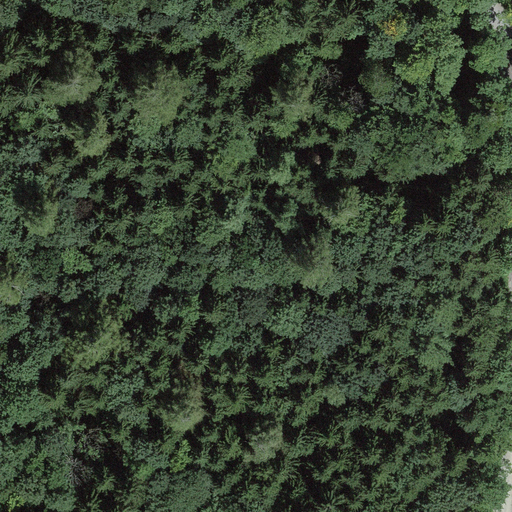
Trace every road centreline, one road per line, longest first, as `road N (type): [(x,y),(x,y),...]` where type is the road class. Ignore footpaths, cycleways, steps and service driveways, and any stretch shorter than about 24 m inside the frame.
road 1 (track): [(511,258),(505,53)]
road 2 (track): [(504,511),(511,321)]
